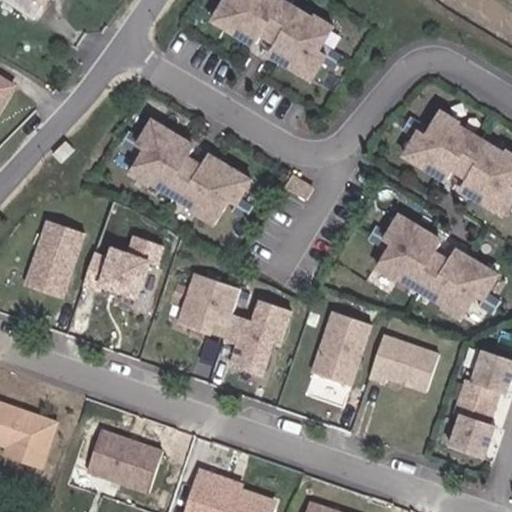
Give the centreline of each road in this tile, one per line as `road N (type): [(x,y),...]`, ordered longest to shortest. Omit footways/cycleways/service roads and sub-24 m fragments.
road 1 (residential): [(0,348),(474,511)]
road 2 (residential): [(511,100),(441,58),(411,64),(344,145),(302,154),(118,46)]
road 3 (unclassified): [(0,168),(118,46)]
